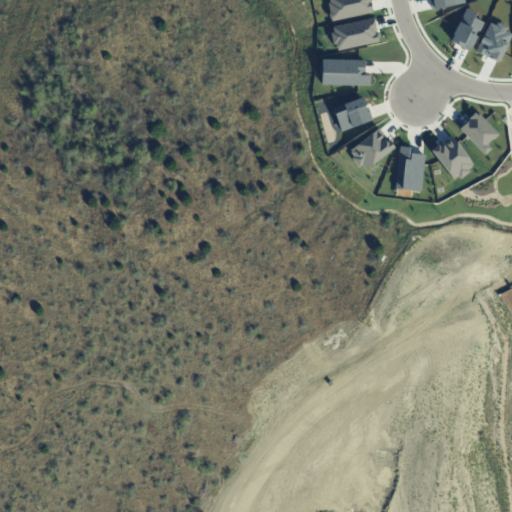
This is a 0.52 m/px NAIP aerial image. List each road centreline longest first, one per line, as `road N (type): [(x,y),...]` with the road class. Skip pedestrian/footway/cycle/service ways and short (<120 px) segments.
road 1 (tertiary): [(511,257),(403,312),(323,374),(260,448),(220,511)]
road 2 (residential): [(396,0),(435,70),(474,86),(511,89)]
